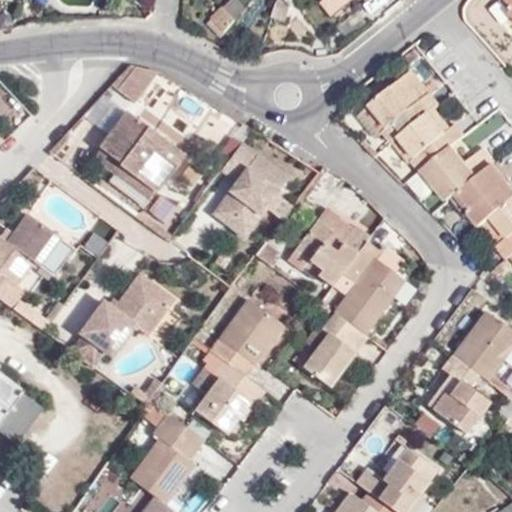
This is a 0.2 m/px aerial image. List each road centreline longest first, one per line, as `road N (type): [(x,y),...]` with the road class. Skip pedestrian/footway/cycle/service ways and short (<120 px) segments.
road 1 (residential): [(326,147),(384,191),(450,271),(337,446)]
road 2 (residential): [(337,446),(296,417),(239,495),(262,511)]
road 3 (residential): [(88,43),(71,91),(37,144),(0,179)]
road 4 (residential): [(88,43),(129,45),(215,79)]
